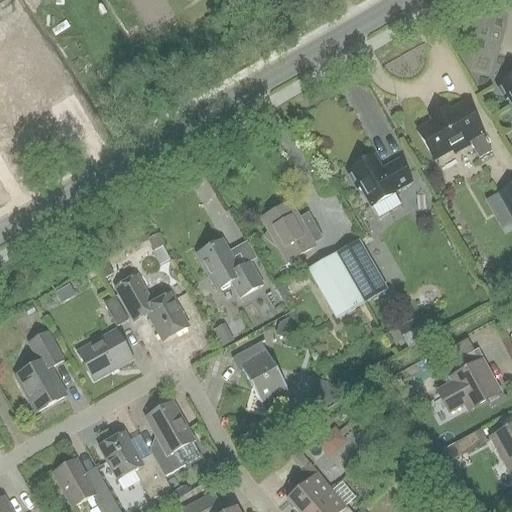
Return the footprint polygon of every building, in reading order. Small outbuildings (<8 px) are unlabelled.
[(511,76),(497,85),(506,101),(509,99),(511,103),(511,76)] [(485,136),(466,103),(450,113),(447,108),(430,118),(433,122),(417,131),(434,161),(453,150),(455,154),(471,144),(480,159),(492,152),(484,137),(485,136)] [(382,171),(374,157),(347,172),(357,189),(361,187),(372,208),(396,195),(395,193),(413,183),(400,161),(382,171)] [(511,187),(496,196),(511,224),(511,223),(511,187)] [(311,219),(302,224),(291,204),(292,204),(291,203),(261,221),(261,222),(262,221),(269,233),(264,238),(279,251),(287,264),(316,248),(312,242),(321,237),(311,220),(311,219)] [(158,236),(149,241),(155,251),(164,247),(158,236)] [(223,242),(197,256),(217,292),(232,283),(241,299),(263,286),(250,264),(239,270),(223,242)] [(387,292),(358,243),(337,256),(366,304),(387,292)] [(366,304),(337,256),(309,272),(338,321),(366,304)] [(115,259),(103,265),(111,278),(122,273),(115,259)] [(148,316),(163,343),(189,328),(171,295),(153,305),(137,278),(116,290),(134,323),(148,316)] [(129,322),(116,298),(104,304),(118,328),(129,322)] [(279,322),(277,330),(288,333),(291,321),(289,317),(279,322)] [(419,318),(399,330),(409,348),(430,337),(419,318)] [(133,360),(117,332),(78,354),(94,382),(133,360)] [(40,364),(17,377),(37,414),(66,397),(50,370),(64,362),(48,334),(29,345),(40,364)] [(287,389),(261,343),(235,358),(261,404),(287,389)] [(469,410),(499,394),(476,353),(441,372),(447,383),(452,380),(455,385),(439,393),(450,412),(465,403),(469,410)] [(319,380),(319,406),(335,406),(335,380),(319,380)] [(404,411),(413,406),(405,392),(396,397),(404,411)] [(173,407),(149,421),(163,447),(151,454),(165,478),(185,467),(177,452),(193,443),(173,407)] [(340,426),(321,442),(334,456),(352,440),(340,426)] [(511,428),(492,439),(511,475),(511,428)] [(460,457),(487,443),(481,431),(453,446),(460,457)] [(141,463),(125,434),(99,449),(118,481),(135,472),(146,493),(152,502),(171,492),(166,482),(152,457),(141,463)] [(120,511),(96,469),(84,475),(76,461),(54,474),(73,509),(92,499),(99,511),(120,511)] [(287,500),(297,511),(308,511),(332,492),(317,476),(319,475),(310,465),(288,483),(296,493),(287,500)] [(346,509),(332,492),(308,511),(350,511),(347,508),(346,509)] [(11,511),(5,502),(0,504),(0,511),(11,511)]
